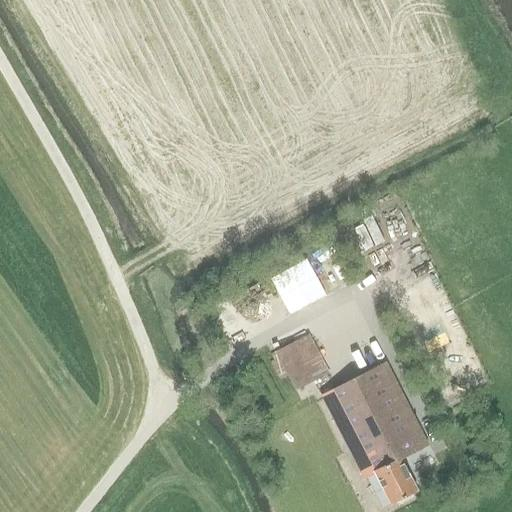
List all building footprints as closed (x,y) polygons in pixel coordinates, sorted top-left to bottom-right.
[(335,253),(325,258),(336,278),(346,272),(335,253)] [(313,289),(298,266),(289,272),(304,295),(313,289)] [(309,334),(296,341),(275,351),(296,391),(316,380),(329,374),(309,334)] [(488,354),(477,357),(486,384),(497,380),(488,354)] [(392,505),(418,492),(401,460),(428,445),(386,363),(322,396),(364,478),(375,473),(392,505)]
